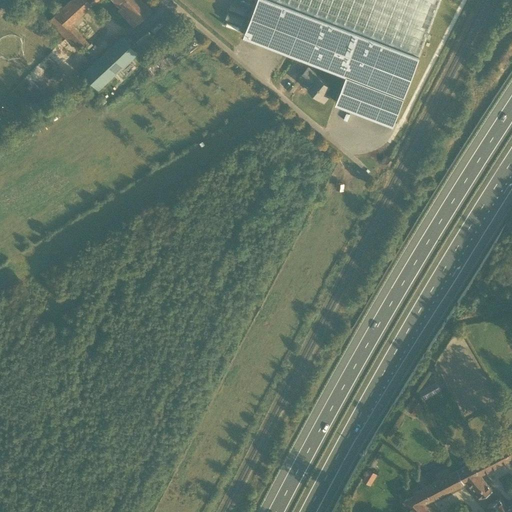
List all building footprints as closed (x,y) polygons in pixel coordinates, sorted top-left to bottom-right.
[(68,0),(48,19),(78,51),(88,42),(71,23),(93,4),(97,0),(68,0)] [(134,26),(151,10),(141,0),(113,0),(120,7),(118,10),(134,26)] [(392,124),(440,0),(256,0),(244,33),(347,72),(335,101),(392,124)] [(122,34),(83,71),(99,89),(138,51),(122,34)] [(308,67),(300,76),(311,85),(308,88),(324,102),(329,96),(324,91),(329,85),(308,67)] [(436,381),(419,391),(423,399),(440,390),(436,381)] [(416,404),(421,407),(422,404),(414,399),(408,409),(412,412),(416,404)] [(510,453),(511,451),(511,440),(485,454),(492,467),(511,456),(510,453)] [(465,480),(468,479),(480,472),(492,467),(485,454),(465,464),(458,468),(465,480)] [(432,482),(441,492),(465,480),(458,468),(432,482)] [(371,475),(375,478),(377,474),(368,469),(362,480),(366,482),(371,475)] [(421,472),(416,477),(421,483),(426,479),(421,472)] [(493,488),(480,472),(468,479),(481,495),(493,488)] [(405,499),(417,511),(426,503),(424,501),(441,492),(432,482),(414,491),(416,494),(405,499)] [(488,504),(495,511),(511,511),(508,506),(500,496),(488,504)] [(434,511),(426,503),(417,511),(416,511),(434,511)]
